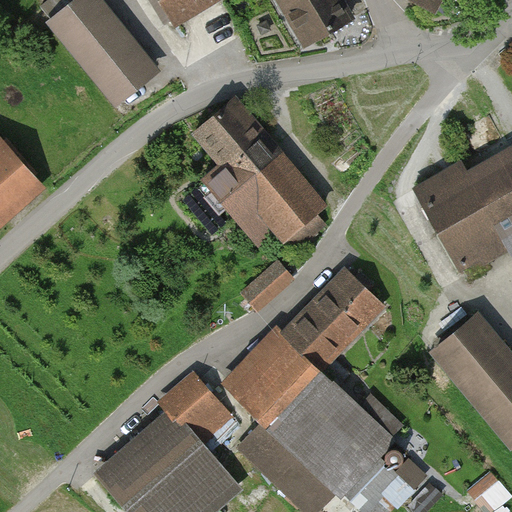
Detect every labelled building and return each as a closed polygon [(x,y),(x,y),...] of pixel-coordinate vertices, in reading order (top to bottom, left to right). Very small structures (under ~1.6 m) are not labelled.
[(169,71),(112,0),(82,0),(58,19),(126,104),(169,71)] [(169,0),(185,26),(227,0),(169,0)] [(287,0),(316,46),(363,18),(352,0),(287,0)] [(420,0),(451,15),(458,0),(420,0)] [(332,208),(246,101),(207,132),(234,166),(217,179),(269,243),(285,229),(293,239),(332,208)] [(0,221),(5,228),(51,188),(3,134),(0,136),(0,221)] [(511,156),(427,205),(466,273),(511,246),(511,156)] [(282,255),(244,291),(263,310),(300,275),(282,255)] [(390,310),(353,275),(296,336),(334,371),(390,310)] [(511,351),(484,318),(443,352),(511,435),(511,351)] [(414,445),(334,371),(296,336),(245,391),(273,417),(241,452),(305,511),(327,511),(348,490),(360,502),(414,445)] [(112,476),(148,511),(220,511),(251,481),(210,441),(238,413),(204,381),(112,476)] [(471,490),(489,511),(496,511),(511,498),(511,489),(495,469),(471,490)] [(434,479),(413,504),(422,511),(429,511),(448,491),(434,479)]
